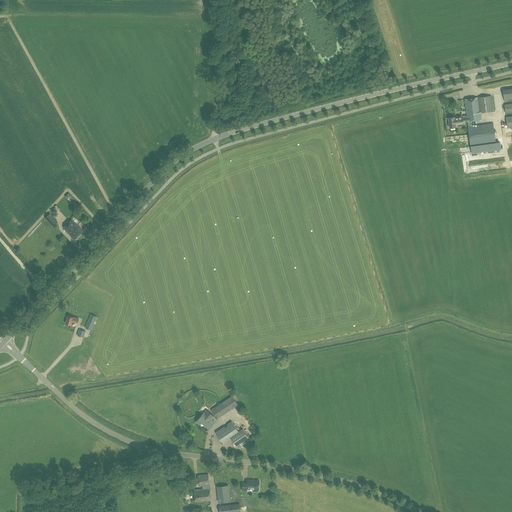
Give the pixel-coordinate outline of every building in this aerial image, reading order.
[(511,89),(503,91),(504,100),(511,98),(511,89)] [(468,121),(468,123),(472,122),(472,121),(482,119),(481,112),(493,111),(491,96),(465,99),(467,115),(448,118),(450,127),(456,127),(455,123),(463,122),(468,121)] [(472,126),(472,122),(468,123),(469,126),(468,126),(472,153),(501,149),(500,143),(496,144),(493,123),(472,126)] [(52,226),(53,226),(58,222),(50,213),(46,217),(47,219),(46,220),(52,226)] [(63,228),(74,239),(83,231),(72,219),(63,228)] [(85,328),(91,330),(97,317),(91,314),(85,328)] [(65,323),(71,325),(72,321),(77,323),(79,319),(74,317),(68,315),(65,323)] [(211,410),(217,418),(238,405),(232,396),(211,410)] [(202,421),(209,428),(215,422),(212,419),(214,416),(207,409),(204,412),(196,421),(200,424),(202,421)] [(230,437),(236,446),(248,437),(242,429),(238,431),(232,422),(228,424),(228,426),(221,431),(220,430),(216,432),(223,444),(227,441),(227,440),(230,437)] [(208,474),(198,475),(199,485),(202,485),(203,489),(210,488),(208,474)] [(247,482),(243,481),(242,491),(247,491),(247,489),(259,490),(259,479),(247,479),(247,482)] [(211,500),(210,488),(203,489),(194,490),(195,502),(211,500)] [(229,489),(221,489),(222,494),(223,494),(224,502),(230,501),(229,489)] [(218,506),(219,511),(235,511),(241,511),(240,503),(218,506)]
